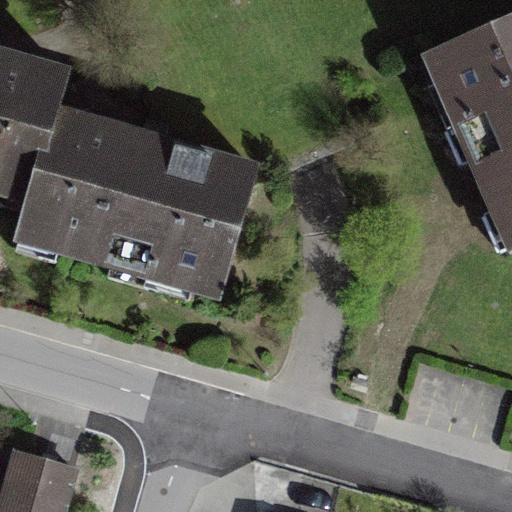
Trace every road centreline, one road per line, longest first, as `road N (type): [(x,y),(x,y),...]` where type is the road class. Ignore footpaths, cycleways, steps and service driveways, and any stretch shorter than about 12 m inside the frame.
road 1 (residential): [(198,414),(511,502)]
road 2 (residential): [(0,358),(198,414)]
